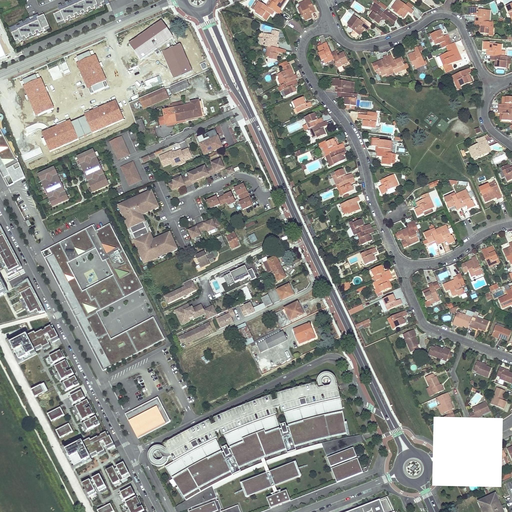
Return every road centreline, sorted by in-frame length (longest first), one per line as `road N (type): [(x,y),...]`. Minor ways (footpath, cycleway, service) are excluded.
road 1 (residential): [(130,453),(331,355),(345,361),(366,403),(389,417)]
road 2 (residential): [(130,453),(0,202)]
road 3 (secondary): [(283,187),(389,417)]
road 4 (residential): [(333,23),(304,38),(300,53),(350,130),(380,221)]
road 5 (residential): [(333,23),(358,47),(447,15),(494,80)]
road 6 (residential): [(173,0),(0,74)]
road 7 (residential): [(169,217),(193,207),(189,197),(234,176),(249,178),(261,196),(283,187)]
